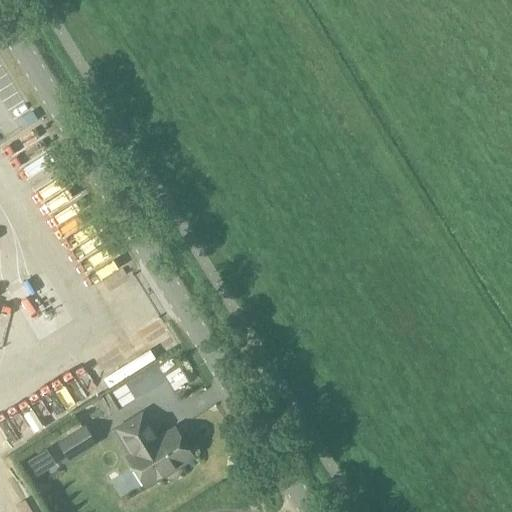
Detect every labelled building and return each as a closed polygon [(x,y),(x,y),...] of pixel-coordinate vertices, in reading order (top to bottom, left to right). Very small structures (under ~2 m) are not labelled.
[(22,160),(26,159),(30,170),(48,164),(34,127),(12,135),(22,160)] [(30,194),(60,177),(53,164),(22,182),(30,194)] [(49,213),(56,224),(74,212),(67,201),(49,213)] [(17,414),(8,420),(20,438),(29,432),(17,414)] [(192,458),(175,431),(155,443),(138,415),(114,429),(132,458),(130,459),(146,486),(192,458)] [(58,442),(70,462),(97,445),(86,426),(58,442)]
